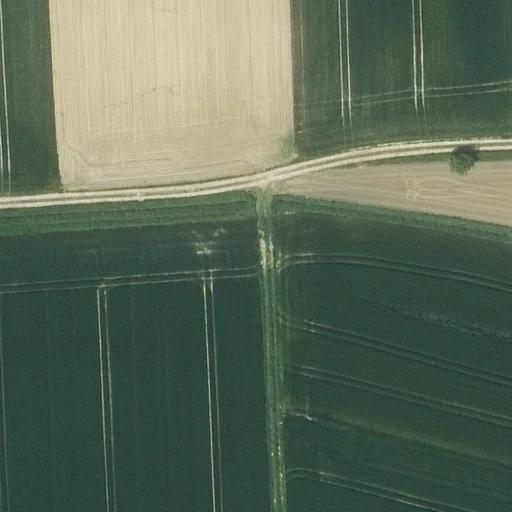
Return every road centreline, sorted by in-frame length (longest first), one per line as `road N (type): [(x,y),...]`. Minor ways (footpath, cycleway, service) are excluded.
road 1 (track): [(511,144),(326,161),(266,186),(0,203)]
road 2 (track): [(266,186),(279,511)]
